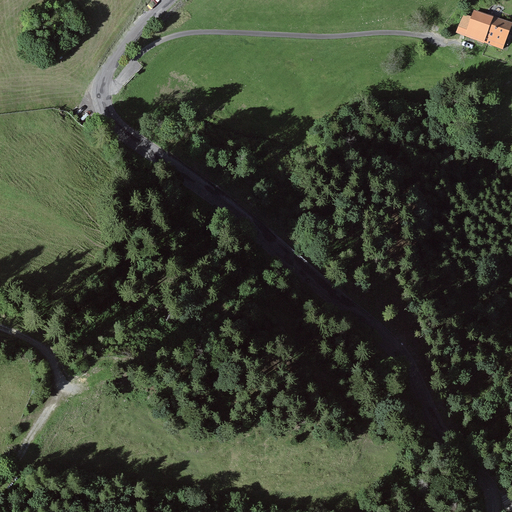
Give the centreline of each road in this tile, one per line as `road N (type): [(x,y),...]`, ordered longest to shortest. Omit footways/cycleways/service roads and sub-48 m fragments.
road 1 (tertiary): [(164,0),(104,73),(106,111),(391,346),(444,440),(482,480),(492,511)]
road 2 (track): [(0,328),(46,361),(55,393),(0,483)]
